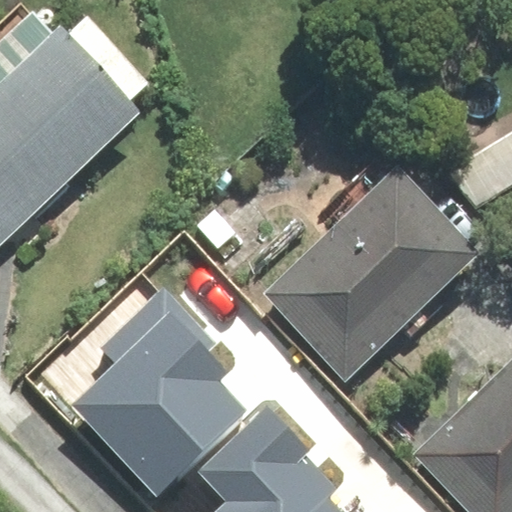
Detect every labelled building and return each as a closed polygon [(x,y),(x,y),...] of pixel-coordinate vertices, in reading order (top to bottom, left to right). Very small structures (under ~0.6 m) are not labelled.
[(0,244),(142,112),(131,101),(149,84),(87,18),(69,35),(60,26),(53,33),(33,11),(0,41),(0,244)] [(398,168),(266,293),(345,377),(478,253),(398,168)] [(215,344),(164,290),(102,348),(117,363),(72,405),(156,493),(244,410),(217,381),(227,371),(208,351),(215,344)] [(511,511),(511,362),(415,454),(470,511),(511,511)] [(310,450),(266,408),(201,471),(229,501),(217,511),(341,511),(328,497),(337,489),(305,455),(310,450)]
